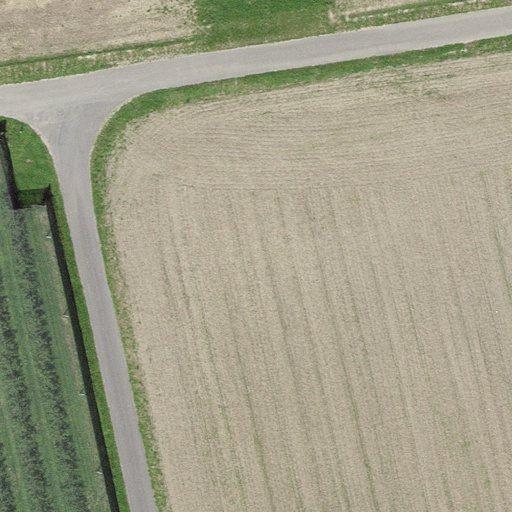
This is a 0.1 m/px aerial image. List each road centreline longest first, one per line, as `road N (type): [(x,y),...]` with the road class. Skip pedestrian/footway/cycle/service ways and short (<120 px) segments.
road 1 (track): [(0,102),(56,93),(146,511)]
road 2 (unclassified): [(511,22),(56,93)]
